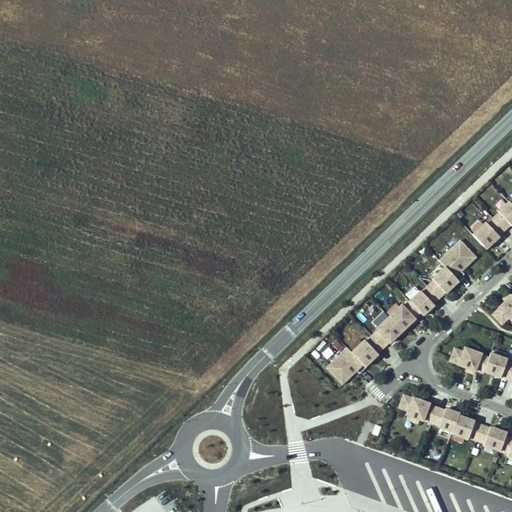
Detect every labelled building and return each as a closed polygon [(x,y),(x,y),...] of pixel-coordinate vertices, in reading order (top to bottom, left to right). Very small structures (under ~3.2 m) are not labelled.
[(485,223),(472,235),(486,249),(499,237),(498,236),(511,225),(511,226),(511,225),(511,202),(510,204),(508,202),(498,212),(499,213),(487,224),(485,223)] [(326,368),(342,385),(356,371),(360,374),(366,368),(365,367),(378,354),(377,354),(389,342),(390,343),(415,319),(414,318),(420,312),(424,316),(434,305),(433,304),(444,293),(445,294),(458,281),(454,277),(475,257),(460,241),(438,261),(444,267),(431,279),(433,281),(421,292),(420,291),(409,301),(409,300),(403,306),(401,304),(376,329),(377,330),(366,341),(364,340),(351,353),(347,348),(326,368)] [(499,308),(492,315),(501,325),(508,318),(511,321),(511,320),(511,295),(498,308),(499,308)] [(337,352),(343,346),(336,339),(330,345),(337,352)] [(464,348),(463,352),(454,349),(449,361),(458,365),(475,371),(475,370),(483,373),(484,372),(500,378),(500,377),(511,380),(511,363),(506,361),(507,359),(490,354),(489,358),(481,355),(481,354),(464,348)] [(403,395),(398,408),(407,411),(406,415),(422,421),(423,420),(438,426),(438,427),(452,432),(451,434),(467,440),(468,438),(484,444),(483,445),(507,454),(507,455),(511,457),(511,438),(505,436),(507,433),(490,427),(489,428),(474,423),(474,421),(458,415),(459,414),(445,408),(444,410),(429,404),(429,403),(412,397),(412,398),(403,395)]
